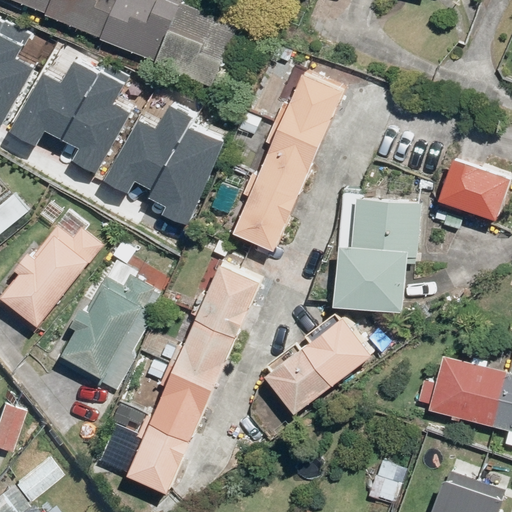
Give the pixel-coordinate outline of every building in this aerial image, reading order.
[(180,0),(11,0),(215,91),(243,27),(188,3),(180,0)] [(28,37),(3,23),(0,27),(0,125),(32,70),(15,60),(28,37)] [(59,139),(97,74),(74,61),(60,84),(43,74),(10,132),(35,145),(43,130),(59,139)] [(122,85),(101,73),(63,140),(80,150),(74,160),(95,173),(129,114),(111,104),(122,85)] [(249,202),(236,232),(277,251),(348,91),(306,73),(290,110),(283,106),(265,146),(273,149),(259,180),(252,177),(242,198),(249,202)] [(139,122),(105,181),(126,193),(133,180),(150,189),(191,118),(169,106),(155,131),(139,122)] [(188,129),(149,198),(166,208),(163,214),(183,226),(223,142),(188,129)] [(511,175),(459,155),(439,208),(459,215),(463,205),(499,218),(511,183),(511,175)] [(342,254),(336,306),(404,313),(409,260),(415,261),(421,206),(358,200),(359,196),(341,194),(334,253),(342,254)] [(30,263),(3,297),(41,328),(112,239),(91,223),(95,219),(75,203),(60,222),(61,223),(44,245),(40,242),(26,259),(30,263)] [(85,321),(65,356),(112,383),(165,289),(160,286),(161,283),(142,272),(144,267),(123,254),(97,299),(93,297),(81,318),(85,321)] [(219,265),(125,476),(166,494),(259,283),(219,265)] [(340,319),(263,378),(292,416),(369,357),(340,319)] [(437,401),(437,403),(511,423),(511,365),(451,349),(443,379),(429,376),(423,397),(437,401)] [(27,407),(7,402),(0,428),(0,441),(17,446),(27,407)] [(47,511),(35,496),(68,472),(53,453),(0,492),(0,511),(47,511)] [(413,464),(386,455),(374,493),(400,502),(413,464)] [(497,511),(504,494),(445,473),(431,511),(497,511)]
